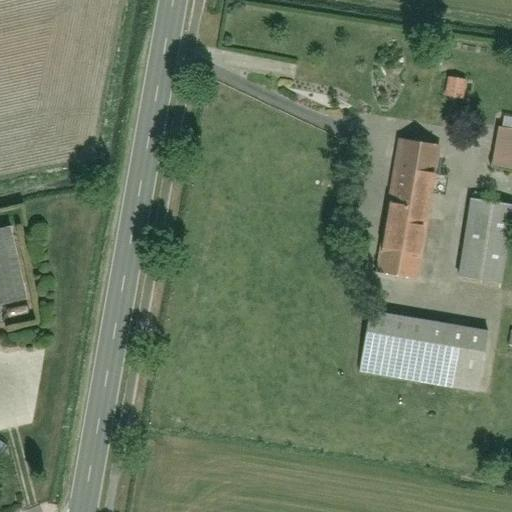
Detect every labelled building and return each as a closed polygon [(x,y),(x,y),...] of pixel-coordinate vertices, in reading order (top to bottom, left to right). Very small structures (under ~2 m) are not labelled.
[(511,69),(482,64),(479,81),(511,87),(511,69)] [(511,119),(504,118),(493,174),(511,177),(511,119)] [(399,143),(376,273),(422,281),(445,151),(399,143)] [(511,210),(476,204),(462,278),(503,286),(511,239),(511,210)] [(0,237),(0,311),(34,304),(17,233),(0,237)] [(375,313),(364,377),(482,397),(493,334),(375,313)]
